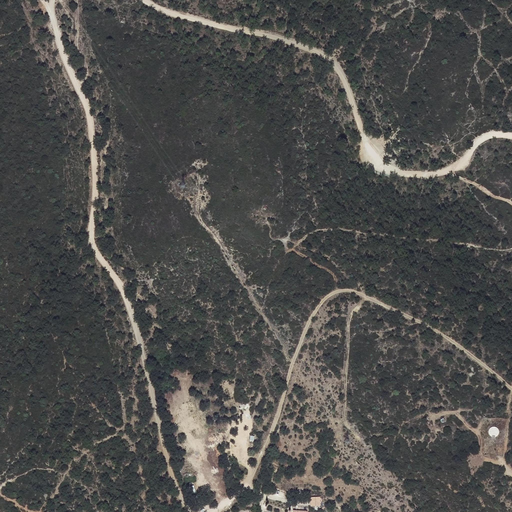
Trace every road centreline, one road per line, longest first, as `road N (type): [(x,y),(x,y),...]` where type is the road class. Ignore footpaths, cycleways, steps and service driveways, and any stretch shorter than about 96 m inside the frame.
road 1 (track): [(40,0),(74,75),(91,139),(91,246),(122,287),(189,511)]
road 2 (track): [(138,0),(333,61),(381,166),(434,173),(465,161),(489,136),(511,137)]
road 3 (track): [(237,511),(310,314),(329,293),(351,289),(447,338),(511,388)]
road 4 (track): [(338,289),(329,269),(296,249),(328,228),(511,247)]
